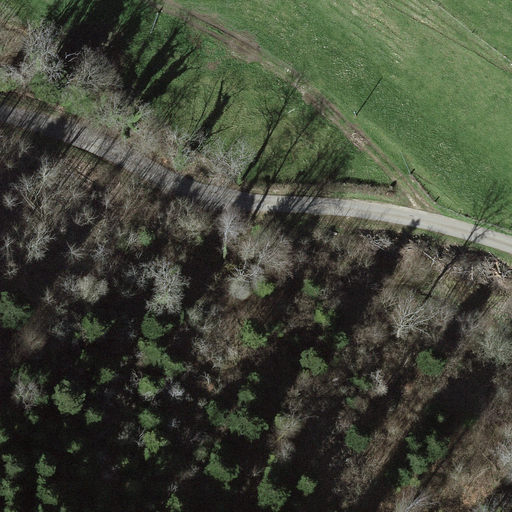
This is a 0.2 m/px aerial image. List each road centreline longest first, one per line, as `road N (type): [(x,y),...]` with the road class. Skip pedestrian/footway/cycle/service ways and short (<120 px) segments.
road 1 (unclassified): [(511,244),(361,207),(207,193),(0,113)]
road 2 (track): [(429,221),(365,145),(215,40),(140,0)]
